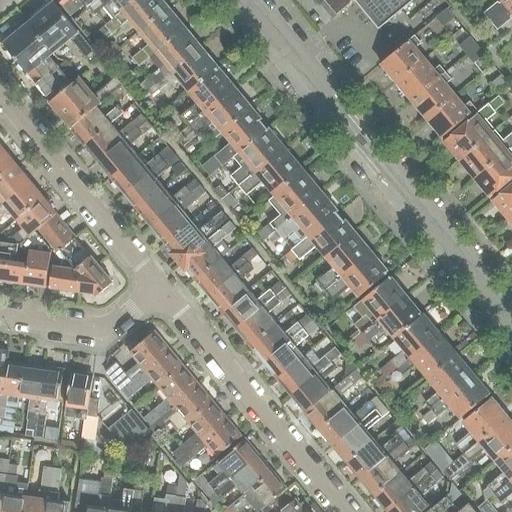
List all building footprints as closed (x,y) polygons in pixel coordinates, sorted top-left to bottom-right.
[(70,16),(71,16),(83,6),(86,9),(88,7),(96,0),(58,0),(57,1),(70,16)] [(94,14),(102,7),(112,19),(120,12),(122,14),(138,0),(96,0),(88,7),(94,14)] [(120,12),(112,19),(104,25),(111,34),(127,20),(137,33),(169,7),(162,0),(138,0),(122,14),(120,12)] [(323,0),(322,5),(334,20),(341,14),(340,12),(354,0),(379,29),(413,0),(323,0)] [(511,0),(497,0),(500,2),(499,3),(497,2),(483,13),(490,22),(511,3),(511,0)] [(95,53),(61,11),(54,3),(29,24),(52,52),(69,38),(87,60),(95,53)] [(511,16),(511,17),(511,3),(490,22),(497,31),(511,19),(510,17),(511,16)] [(147,45),(131,58),(133,60),(138,66),(149,57),(154,53),(153,52),(183,28),(178,22),(180,21),(169,7),(137,33),(147,45)] [(446,8),(434,18),(441,27),(453,17),(446,8)] [(48,55),(52,52),(29,24),(3,45),(46,97),(68,79),(48,55)] [(104,25),(93,35),(100,43),(111,34),(104,25)] [(159,69),(148,78),(155,86),(201,47),(201,46),(199,47),(195,42),(196,41),(184,26),(183,28),(153,52),(154,53),(149,57),(159,69)] [(421,43),(414,36),(381,64),(388,72),(386,73),(393,82),(395,81),(396,82),(425,58),(416,47),(421,43)] [(470,38),(458,47),(465,56),(477,46),(470,38)] [(477,46),(465,56),(472,64),(484,55),(477,46)] [(201,47),(155,86),(160,92),(160,93),(176,80),(186,92),(187,93),(218,68),(207,53),(205,55),(201,49),(202,48),(201,47)] [(425,58),(396,82),(398,84),(396,85),(403,94),(405,93),(412,101),(445,73),(439,65),(434,69),(425,58)] [(67,60),(58,67),(68,79),(76,72),(67,60)] [(133,60),(124,67),(129,73),(138,66),(133,60)] [(230,82),(218,68),(187,93),(196,103),(180,116),(188,126),(235,87),(233,86),(232,87),(229,83),(230,82)] [(445,73),(412,101),(418,109),(417,110),(424,118),(425,117),(427,119),(455,95),(446,84),(451,80),(445,73)] [(489,84),(496,93),(498,93),(509,84),(501,74),(489,84)] [(111,95),(122,86),(115,77),(94,95),(79,78),(50,102),(71,127),(97,107),(111,95)] [(122,86),(111,95),(116,101),(126,92),(122,86)] [(155,86),(148,92),(153,98),(160,92),(155,86)] [(235,87),(188,126),(196,136),(211,123),(220,134),(221,134),(252,108),(243,98),(240,93),(238,95),(235,91),(237,89),(235,87)] [(442,138),(450,131),(476,110),(469,102),(465,106),(455,95),(427,119),(428,121),(427,122),(434,130),(435,129),(442,138)] [(459,158),(460,159),(495,130),(487,121),(495,113),(494,112),(504,103),(498,96),(443,142),(444,142),(445,141),(451,148),(450,150),(457,158),(459,158)] [(104,116),(97,107),(71,127),(73,130),(73,133),(77,138),(80,138),(84,143),(110,123),(123,113),(117,105),(104,116)] [(229,144),(213,156),(222,167),(233,158),(237,154),(236,152),(267,126),(265,127),(262,123),(263,122),(252,108),(221,134),(229,144)] [(110,123),(84,143),(87,146),(87,149),(91,154),(94,154),(99,161),(147,122),(140,114),(118,132),(110,123)] [(147,122),(99,161),(104,167),(103,169),(108,174),(110,175),(112,177),(137,156),(129,146),(152,128),(147,122)] [(241,167),(230,176),(231,178),(238,186),(285,147),(283,146),(282,147),(279,143),(280,142),(267,126),(236,152),(237,154),(233,158),(241,167)] [(474,179),(476,177),(510,149),(511,147),(511,133),(511,132),(502,140),(495,130),(460,159),(462,161),(461,163),(467,171),(470,170),(475,177),(473,178),(474,179)] [(177,145),(185,139),(181,133),(172,140),(177,145)] [(137,156),(112,177),(114,179),(113,182),(118,187),(120,187),(125,193),(173,154),(168,147),(145,165),(137,156)] [(285,147),(238,186),(246,196),(261,183),(270,194),(286,181),(288,183),(289,184),(297,178),(305,171),(303,170),(302,168),(290,153),(288,155),(285,151),(286,149),(285,147)] [(0,176),(14,165),(13,163),(12,163),(14,162),(4,150),(2,151),(0,148),(0,176)] [(489,197),(497,191),(511,178),(511,151),(510,149),(476,177),(477,179),(476,181),(482,189),(485,188),(490,195),(489,197)] [(173,154),(125,193),(130,199),(130,202),(134,207),(137,207),(139,209),(164,188),(156,178),(178,160),(173,154)] [(213,156),(201,167),(209,177),(222,167),(213,156)] [(0,206),(29,183),(26,179),(27,178),(17,166),(16,167),(15,167),(14,165),(0,176),(0,206)] [(273,197),(268,201),(280,215),(269,224),(275,231),(322,192),(320,190),(319,191),(315,187),(317,186),(305,171),(297,178),(289,184),(288,183),(286,181),(270,194),(272,196),(273,197)] [(164,188),(139,209),(140,211),(140,214),(144,219),(147,220),(152,225),(199,186),(194,179),(171,197),(164,188)] [(0,218),(8,212),(15,221),(43,197),(33,185),(32,186),(29,183),(0,206),(0,218)] [(511,183),(492,200),(493,201),(494,200),(500,207),(499,209),(506,217),(508,217),(509,218),(511,215),(511,183)] [(164,240),(166,242),(191,221),(182,211),(205,192),(199,186),(152,225),(157,232),(157,235),(161,240),(164,240)] [(322,192),(275,231),(281,237),(283,240),(298,227),(306,237),(307,238),(338,212),(327,198),(325,199),(322,195),(323,194),(322,192)] [(53,209),(43,197),(15,221),(22,228),(9,238),(14,244),(19,245),(36,231),(37,230),(48,221),(55,215),(52,211),(53,209)] [(179,261),(180,263),(207,241),(206,239),(204,237),(227,218),(220,211),(198,230),(191,221),(166,242),(167,243),(167,246),(178,259),(179,261)] [(306,237),(291,250),(299,260),(315,247),(323,258),(355,232),(343,218),(342,219),(338,215),(340,214),(338,212),(307,238),(306,237)] [(55,215),(48,221),(37,230),(47,241),(65,226),(55,215)] [(207,241),(180,263),(191,276),(194,276),(196,278),(221,258),(222,258),(230,251),(221,240),(235,228),(230,222),(207,241)] [(269,224),(258,233),(264,240),(275,231),(269,224)] [(59,250),(74,238),(65,226),(47,241),(56,253),(59,250)] [(36,231),(19,245),(24,250),(29,251),(24,286),(40,288),(41,286),(46,287),(51,250),(36,231)] [(275,231),(264,240),(269,247),(281,237),(275,231)] [(355,232),(323,258),(332,268),(316,281),(318,283),(324,291),(372,252),(370,250),(368,251),(365,247),(367,246),(355,232)] [(59,250),(73,268),(81,277),(78,291),(95,294),(97,296),(112,283),(90,257),(74,238),(59,250)] [(0,242),(0,282),(4,283),(20,285),(21,275),(24,250),(19,245),(14,244),(10,243),(3,243),(2,243),(0,242)] [(257,255),(251,248),(229,267),(222,258),(221,258),(196,278),(198,280),(197,283),(202,288),(204,289),(210,295),(248,263),(247,263),(257,255)] [(348,288),(357,299),(389,272),(376,258),(375,259),(372,255),(373,254),(372,252),(324,291),(332,300),(348,288)] [(248,263),(210,295),(215,301),(215,304),(219,309),(222,309),(224,312),(249,291),(240,280),(253,269),(248,263)] [(50,280),(49,287),(49,288),(51,288),(56,288),(56,289),(61,290),(61,291),(78,293),(78,291),(81,277),(73,268),(52,265),(50,280)] [(369,311),(353,324),(358,331),(360,334),(405,296),(404,295),(403,296),(399,291),(400,290),(401,288),(391,276),(383,282),(360,301),(369,311)] [(249,291),(224,312),(225,313),(223,315),(231,323),(232,322),(238,329),(284,288),(279,281),(256,300),(249,291)] [(318,283),(313,287),(319,295),(324,291),(318,283)] [(284,288),(238,329),(242,334),(242,337),(246,342),(249,342),(251,345),(276,324),(267,313),(290,295),(284,288)] [(392,340),(421,316),(423,314),(412,302),(411,303),(410,303),(409,304),(405,298),(406,297),(405,296),(360,334),(367,342),(383,328),(392,340)] [(312,321),(307,314),(284,333),(276,324),(251,345),(253,347),(252,349),(257,354),(259,355),(265,361),(312,321)] [(402,351),(390,360),(390,361),(396,368),(397,369),(437,335),(432,328),(434,327),(425,316),(422,317),(421,316),(392,340),(402,351)] [(312,321),(265,361),(270,367),(268,369),(275,377),(277,376),(278,378),(303,357),(295,347),(308,336),(307,335),(317,327),(312,321)] [(358,331),(342,344),(344,347),(352,340),(360,334),(358,331)] [(120,390),(168,350),(162,343),(162,340),(158,335),(155,335),(153,332),(138,345),(135,345),(132,348),(132,350),(129,352),(139,364),(125,375),(116,363),(105,372),(120,390)] [(437,335),(397,369),(402,375),(414,365),(425,378),(446,360),(453,354),(452,353),(454,351),(445,340),(443,342),(437,335)] [(303,357),(278,378),(280,379),(278,381),(285,389),(287,388),(292,394),(330,362),(340,354),(334,347),(311,366),(303,357)] [(168,350),(120,390),(126,397),(148,378),(157,388),(182,367),(180,365),(180,362),(176,357),(174,357),(168,350)] [(437,393),(423,404),(429,412),(474,375),(473,374),(471,376),(466,370),(468,368),(459,357),(457,359),(456,358),(454,356),(453,354),(446,360),(425,378),(426,379),(427,381),(437,393)] [(344,375),(346,378),(355,371),(357,369),(348,357),(345,360),(344,375)] [(390,361),(379,370),(385,377),(396,368),(390,361)] [(0,379),(0,431),(1,432),(3,417),(4,417),(7,395),(18,397),(24,365),(10,363),(9,364),(4,364),(4,362),(3,362),(0,379)] [(303,410),(304,409),(306,411),(331,390),(323,379),(336,369),(330,362),(292,394),(297,400),(296,402),(303,410)] [(24,365),(18,397),(29,399),(26,420),(27,420),(26,429),(33,431),(32,437),(34,437),(44,369),(37,368),(38,367),(24,365)] [(157,388),(166,399),(152,410),(153,410),(143,419),(148,426),(197,385),(191,378),(191,375),(187,370),(184,370),(182,367),(157,388)] [(47,401),(59,403),(63,372),(62,372),(63,370),(49,368),(49,370),(44,369),(34,437),(43,438),(46,414),(45,414),(47,401)] [(66,407),(64,417),(75,418),(86,420),(84,428),(83,438),(94,441),(97,427),(98,417),(101,401),(89,399),(93,376),(91,376),(87,376),(87,374),(72,371),(72,373),(71,373),(69,383),(66,407)] [(346,378),(331,390),(306,411),(310,415),(308,417),(318,429),(346,406),(339,397),(361,378),(355,371),(346,378)] [(474,375),(429,412),(435,418),(449,407),(459,419),(480,402),(488,396),(486,394),(488,392),(487,391),(479,381),(477,383),(472,377),(474,375)] [(384,379),(377,386),(384,394),(388,390),(389,384),(384,379)] [(197,385),(148,426),(152,430),(162,422),(163,423),(177,412),(186,423),(211,402),(209,400),(209,397),(205,392),(203,392),(197,385)] [(454,444),(457,447),(462,454),(463,455),(509,416),(508,415),(506,415),(505,416),(499,410),(500,406),(496,401),(492,401),(490,399),(462,422),(470,431),(454,444)] [(174,462),(175,463),(226,420),(220,413),(220,410),(216,405),(213,405),(211,402),(186,423),(194,434),(181,445),(181,444),(170,452),(177,460),(174,462)] [(346,406),(318,429),(329,442),(331,441),(334,445),(376,410),(369,402),(353,415),(346,406)] [(108,430),(125,451),(149,432),(131,410),(108,430)] [(376,410),(334,445),(337,448),(335,449),(346,462),(374,439),(366,430),(382,417),(376,410)] [(429,412),(421,418),(427,425),(435,418),(429,412)] [(411,426),(419,419),(414,413),(406,420),(411,426)] [(442,471),(441,471),(450,481),(472,463),(470,460),(485,448),(496,461),(511,447),(511,424),(509,421),(510,419),(510,418),(509,416),(463,455),(462,454),(452,462),(442,471)] [(205,447),(215,459),(240,437),(238,435),(238,432),(234,427),(231,426),(226,420),(175,463),(179,468),(205,447)] [(399,427),(394,432),(396,434),(403,443),(409,438),(399,427)] [(374,439),(346,462),(357,475),(358,474),(361,478),(403,443),(396,434),(380,447),(374,439)] [(414,445),(409,438),(403,443),(409,450),(414,445)] [(255,452),(244,439),(216,463),(222,471),(207,484),(214,492),(257,457),(254,454),(255,452)] [(363,482),(373,495),(401,472),(393,463),(409,450),(403,443),(361,478),(364,481),(363,482)] [(487,485),(490,488),(495,494),(511,479),(511,447),(496,461),(504,471),(487,485)] [(445,453),(434,461),(442,471),(452,462),(445,453)] [(236,486),(243,495),(271,472),(261,460),(260,461),(257,457),(214,492),(220,499),(236,486)] [(0,511),(1,511),(8,465),(9,465),(10,460),(0,458),(0,511)] [(436,471),(429,463),(408,481),(401,472),(373,495),(384,508),(386,507),(389,511),(436,471)] [(15,487),(16,476),(17,467),(9,465),(8,465),(1,511),(24,511),(26,496),(14,494),(15,487)] [(26,496),(24,511),(46,511),(52,468),(43,466),(40,490),(39,490),(38,497),(26,496)] [(68,511),(70,502),(58,501),(60,493),(58,492),(61,469),(52,468),(46,511),(68,511)] [(421,511),(429,505),(421,496),(442,478),(436,471),(389,511),(421,511)] [(243,495),(227,508),(230,511),(238,511),(250,503),(256,511),(258,511),(260,511),(268,504),(273,500),(276,498),(286,489),(275,476),(273,478),(271,474),(272,473),(271,472),(243,495)] [(177,487),(176,496),(185,497),(186,484),(178,475),(177,487)] [(209,497),(214,492),(207,484),(200,476),(195,480),(201,488),(209,497)] [(77,491),(74,511),(107,511),(108,508),(111,489),(112,479),(102,478),(99,494),(77,491)] [(511,491),(511,479),(495,494),(501,501),(511,491)] [(140,511),(143,491),(145,481),(134,480),(132,490),(133,490),(130,511),(140,511)] [(475,511),(469,504),(460,511),(459,511),(451,503),(461,495),(451,483),(449,494),(439,502),(446,511),(475,511)] [(176,496),(177,487),(166,486),(165,495),(176,496)] [(490,488),(482,494),(488,500),(495,494),(490,488)] [(108,508),(107,511),(130,511),(133,490),(132,490),(123,489),(120,509),(108,508)] [(220,499),(214,492),(209,497),(216,506),(222,501),(220,499)] [(173,511),(176,496),(165,495),(162,511),(173,511)] [(176,496),(173,511),(183,511),(186,497),(185,497),(176,496)] [(273,500),(268,504),(274,511),(308,511),(297,498),(284,508),(276,498),(273,500)] [(205,511),(206,507),(202,501),(197,500),(195,511),(205,511)] [(496,511),(486,500),(484,502),(477,508),(480,511),(496,511)] [(432,511),(446,511),(439,502),(430,510),(432,511)]
